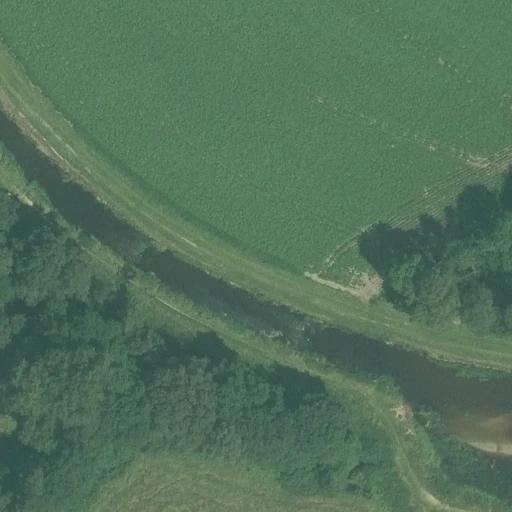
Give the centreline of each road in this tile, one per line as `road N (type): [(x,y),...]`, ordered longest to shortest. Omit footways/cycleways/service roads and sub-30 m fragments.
road 1 (track): [(0,57),(105,177),(168,223),(282,281),(405,325),(511,346)]
road 2 (track): [(464,511),(428,494),(369,397),(213,330),(136,286),(0,179)]
